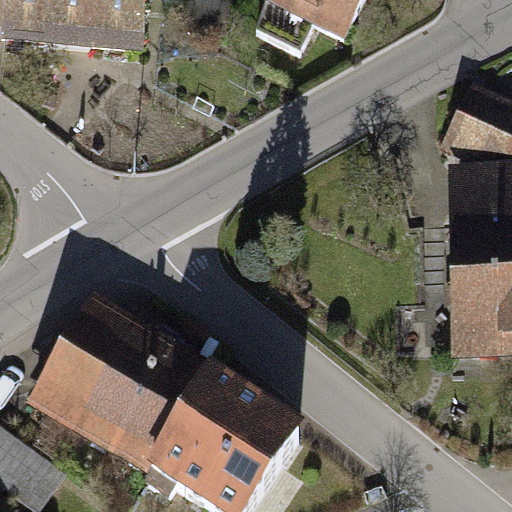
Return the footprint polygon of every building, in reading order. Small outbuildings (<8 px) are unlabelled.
[(0,0),(0,47),(141,56),(145,0),(0,0)] [(231,0),(186,0),(185,25),(230,28),(231,0)] [(364,0),(251,0),(250,3),(264,10),(250,37),(297,61),(311,33),(340,48),(364,0)] [(511,115),(470,93),(439,154),(465,171),(511,168),(511,115)] [(511,168),(465,171),(429,173),(440,358),(511,357),(511,168)] [(88,304),(20,409),(137,484),(142,476),(201,384),(205,378),(88,304)] [(197,511),(261,511),(302,448),(201,384),(142,476),(197,511)] [(0,499),(17,511),(39,511),(62,482),(0,435),(0,499)]
